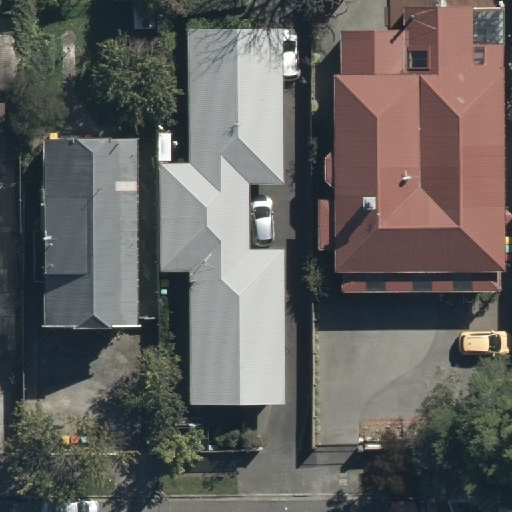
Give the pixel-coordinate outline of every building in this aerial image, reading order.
[(116,0),(117,12),(153,11),(152,0),(116,0)] [(500,53),(472,53),(471,0),(406,0),(407,19),(346,20),(346,55),(333,55),(335,184),(320,184),(321,236),(336,236),(336,256),(346,256),(346,280),(494,279),(494,254),(503,254),(500,53)] [(180,158),(152,158),(152,267),(183,267),(183,399),(278,399),(278,243),(241,243),(241,179),(276,179),(276,21),(180,21),(180,158)] [(0,95),(16,95),(15,25),(0,25),(0,95)] [(39,303),(127,302),(125,113),(37,115),(39,303)]
